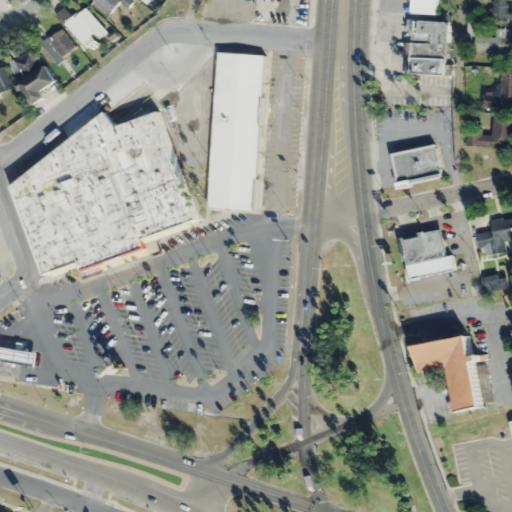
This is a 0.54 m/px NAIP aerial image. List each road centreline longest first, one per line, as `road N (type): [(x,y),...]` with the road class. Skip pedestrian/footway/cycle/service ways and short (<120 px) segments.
road 1 (primary): [(446,511),(392,369),(362,189),(355,79),(338,39)]
road 2 (primary): [(338,39),(320,80),(303,397),(306,452),(325,511)]
road 3 (residential): [(0,164),(161,39),(338,39)]
road 4 (secondary): [(325,511),(0,402)]
road 5 (primary): [(308,246),(292,373),(215,473)]
road 6 (residential): [(309,221),(511,179)]
road 7 (primary): [(215,473),(403,403)]
road 8 (secondary): [(0,439),(182,511)]
